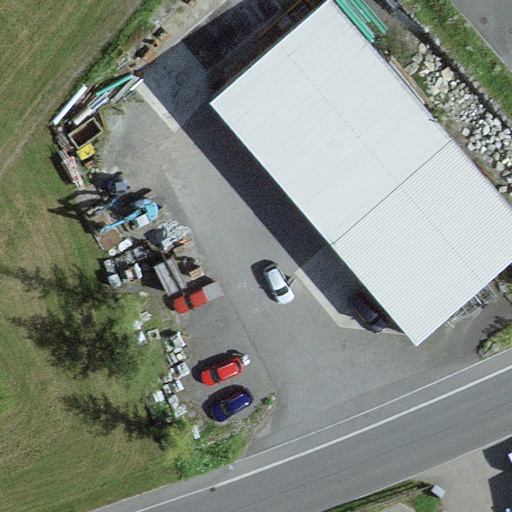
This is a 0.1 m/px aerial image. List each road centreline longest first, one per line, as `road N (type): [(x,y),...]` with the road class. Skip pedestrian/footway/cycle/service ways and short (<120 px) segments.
road 1 (tertiary): [(224,511),(511,386)]
road 2 (track): [(142,0),(0,173)]
